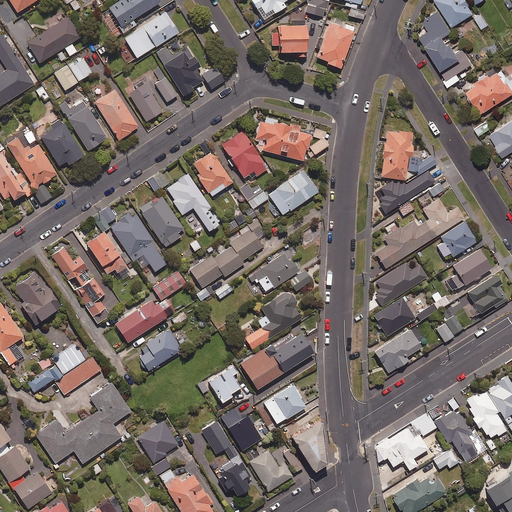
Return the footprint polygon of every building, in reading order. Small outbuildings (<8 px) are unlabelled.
[(38,0),(9,0),(17,13),(38,0)] [(64,0),(67,4),(69,2),(75,11),(80,8),(75,0),(64,0)] [(161,3),(159,0),(121,0),(100,14),(116,39),(136,26),(133,20),(161,3)] [(288,0),(251,0),(264,21),(286,8),(283,3),(288,0)] [(327,1),(321,0),(308,0),(306,14),(323,18),(327,1)] [(467,0),(435,0),(453,27),(475,13),(469,5),(471,4),(467,0)] [(365,11),(351,8),(349,16),(363,19),(365,11)] [(463,49),(457,52),(451,44),(449,45),(444,38),(452,32),(439,11),(423,21),(429,31),(420,38),(440,69),(439,69),(450,86),(461,79),(457,74),(473,64),(463,49)] [(137,59),(179,33),(173,23),(166,12),(140,27),(141,28),(124,38),(137,59)] [(488,25),(481,13),(474,18),(482,29),(488,25)] [(72,44),(81,38),(68,17),(27,44),(40,64),(64,48),(70,56),(77,52),(72,44)] [(306,19),(292,19),(292,25),(278,25),(278,33),(271,34),(272,46),(279,46),(279,54),(307,53),(306,19)] [(343,28),(329,23),(317,58),(328,62),(327,64),(341,69),(356,28),(344,24),(343,28)] [(0,106),(34,85),(0,30),(0,58),(7,70),(0,74),(0,106)] [(127,66),(115,46),(102,54),(115,74),(127,66)] [(195,56),(193,57),(186,46),(175,53),(171,55),(166,47),(156,53),(184,97),(194,91),(192,88),(203,81),(196,70),(202,67),(195,56)] [(68,65),(79,82),(92,73),(82,57),(68,65)] [(309,61),(301,60),(300,68),(308,69),(309,61)] [(79,82),(68,65),(54,74),(65,91),(79,82)] [(225,80),(215,66),(202,76),(212,90),(225,80)] [(177,96),(158,67),(146,75),(165,104),(177,96)] [(511,74),(507,77),(502,70),(467,92),(481,115),(511,95),(511,74)] [(163,112),(146,85),(129,95),(146,122),(163,112)] [(139,128),(115,90),(94,103),(118,141),(139,128)] [(70,110),(66,102),(60,106),(88,151),(108,139),(84,101),(70,110)] [(306,151),(309,151),(313,136),(299,132),(301,127),(267,118),(266,124),(260,122),(256,138),(265,140),(263,151),(303,162),(306,151)] [(84,156),(61,120),(51,126),(53,128),(40,137),(60,167),(67,162),(70,166),(84,156)] [(511,121),(490,135),(503,158),(511,152),(511,121)] [(491,128),(487,122),(475,130),(480,136),(491,128)] [(421,161),(421,158),(412,157),(413,133),(387,131),(386,144),(384,144),(382,179),(407,180),(407,172),(419,172),(420,174),(436,165),(431,155),(421,161)] [(244,179),(248,176),(250,180),(256,176),(257,177),(268,169),(243,132),(222,146),(244,179)] [(26,153),(17,138),(7,145),(37,193),(35,194),(41,204),(52,197),(44,184),(57,175),(38,145),(26,153)] [(232,183),(213,152),(191,166),(211,197),(232,183)] [(26,194),(2,156),(0,157),(0,192),(5,200),(11,196),(14,201),(26,194)] [(319,192),(303,171),(269,195),(284,217),(319,192)] [(169,183),(161,172),(148,181),(155,192),(169,183)] [(209,232),(220,225),(218,223),(220,221),(213,211),(211,213),(209,210),(211,208),(188,174),(166,189),(173,199),(172,201),(182,216),(193,208),(201,219),(198,221),(201,226),(203,224),(209,232)] [(444,190),(440,183),(430,190),(434,197),(444,190)] [(247,201),(255,195),(248,184),(240,190),(247,201)] [(268,199),(264,192),(248,202),(253,209),(268,199)] [(184,229),(163,198),(155,204),(153,201),(139,210),(165,248),(181,237),(178,233),(184,229)] [(376,254),(385,269),(464,219),(457,207),(448,213),(439,199),(423,210),(429,220),(418,227),(415,221),(401,230),(399,228),(384,238),(388,245),(376,254)] [(409,202),(397,209),(403,217),(414,210),(409,202)] [(117,218),(109,207),(99,214),(107,225),(117,218)] [(153,241),(133,211),(109,227),(132,263),(143,256),(154,273),(166,265),(151,242),(153,241)] [(265,234),(255,220),(246,226),(249,231),(229,244),(231,247),(213,259),(211,256),(190,270),(202,288),(223,274),(225,277),(245,263),(243,261),(263,247),(257,239),(265,234)] [(477,242),(465,222),(440,237),(444,243),(437,247),(444,258),(451,254),(453,257),(477,242)] [(127,267),(104,233),(86,245),(107,275),(115,270),(118,274),(127,267)] [(94,278),(91,280),(86,272),(88,271),(79,257),(73,261),(64,248),(52,256),(98,324),(111,315),(100,299),(105,295),(94,278)] [(492,269),(480,250),(453,267),(457,274),(447,281),(454,293),(492,269)] [(299,272),(286,253),(249,277),(253,284),(258,281),(267,293),(299,272)] [(411,271),(406,263),(376,282),(380,289),(374,293),(382,306),(428,277),(420,265),(411,271)] [(312,280),(305,270),(288,282),(295,292),(312,280)] [(186,284),(177,272),(153,289),(161,301),(186,284)] [(45,288),(36,274),(24,282),(23,280),(12,287),(24,304),(20,306),(35,327),(62,308),(47,286),(45,288)] [(502,285),(496,276),(468,294),(473,302),(463,308),(470,319),(482,312),(483,313),(494,306),(496,308),(508,300),(500,287),(502,285)] [(232,290),(228,284),(216,293),(220,299),(232,290)] [(210,294),(205,288),(196,295),(201,301),(210,294)] [(298,304),(289,290),(261,308),(266,316),(259,321),(263,328),(245,338),(252,350),(302,319),(294,307),(298,304)] [(441,298),(438,292),(431,296),(435,302),(416,314),(421,321),(450,303),(445,296),(441,298)] [(387,337),(418,317),(405,296),(374,316),(387,337)] [(175,313),(166,299),(155,306),(152,301),(115,325),(127,343),(175,313)] [(24,338),(0,304),(0,303),(0,353),(9,366),(23,356),(15,344),(24,338)] [(187,317),(182,311),(171,320),(176,326),(187,317)] [(445,322),(453,335),(463,329),(455,316),(445,322)] [(453,335),(445,322),(435,328),(445,343),(454,337),(453,335)] [(182,351),(169,330),(146,344),(150,351),(140,357),(148,371),(182,351)] [(389,374),(398,369),(398,370),(410,362),(407,358),(422,348),(410,330),(375,352),(389,374)] [(314,354),(302,335),(276,351),(272,345),(240,365),(256,391),(314,354)] [(87,361),(76,344),(53,359),(56,365),(28,384),(35,393),(54,380),(64,395),(101,370),(92,357),(87,361)] [(238,373),(233,366),(208,382),(222,404),(232,398),(231,395),(241,389),(233,376),(238,373)] [(500,413),(511,431),(511,418),(510,416),(511,414),(511,383),(508,376),(497,382),(499,385),(488,392),(500,413)] [(83,464),(122,437),(113,424),(131,412),(112,384),(90,398),(100,411),(67,434),(58,420),(36,435),(56,463),(74,451),(83,464)] [(307,407),(294,385),(264,403),(277,425),(307,407)] [(479,430),(482,428),(486,436),(488,435),(491,439),(497,435),(498,437),(508,431),(498,414),(500,413),(488,392),(479,397),(477,393),(465,400),(470,408),(468,409),(474,417),(472,419),(479,430)] [(454,398),(449,402),(454,411),(460,407),(454,398)] [(457,415),(454,411),(435,423),(448,443),(452,440),(467,464),(479,457),(478,455),(487,450),(475,430),(472,432),(460,413),(457,415)] [(437,428),(427,413),(414,421),(423,436),(437,428)] [(314,471),(328,463),(323,418),(293,437),(314,471)] [(179,445),(163,421),(136,438),(153,464),(166,455),(165,454),(179,445)] [(251,477),(217,421),(201,431),(216,455),(224,450),(231,462),(214,472),(226,492),(232,489),(238,498),(251,490),(245,480),(251,477)] [(0,450),(6,446),(5,445),(11,441),(0,424),(0,450)] [(384,461),(387,458),(393,468),(403,461),(409,471),(418,466),(413,459),(429,450),(420,436),(414,439),(408,428),(376,448),(384,461)] [(497,447),(490,439),(485,443),(492,451),(497,447)] [(9,451),(0,456),(0,469),(10,483),(30,469),(15,446),(9,451)] [(459,463),(451,449),(433,460),(439,469),(447,464),(450,468),(459,463)] [(291,450),(285,454),(297,472),(303,468),(291,450)] [(284,468),(283,466),(279,468),(268,451),(250,463),(268,492),(293,477),(286,466),(284,468)] [(166,459),(151,467),(156,476),(170,467),(166,459)] [(215,511),(193,476),(182,483),(177,475),(175,477),(170,470),(159,476),(181,511),(215,511)] [(390,492),(400,508),(401,507),(404,511),(410,511),(445,489),(433,470),(418,480),(415,476),(390,492)] [(511,511),(511,472),(486,489),(500,511),(511,511)] [(51,493),(37,473),(13,489),(27,510),(51,493)] [(145,508),(138,497),(127,504),(132,511),(161,511),(155,502),(145,508)] [(67,511),(62,502),(49,510),(47,506),(37,511),(67,511)]
